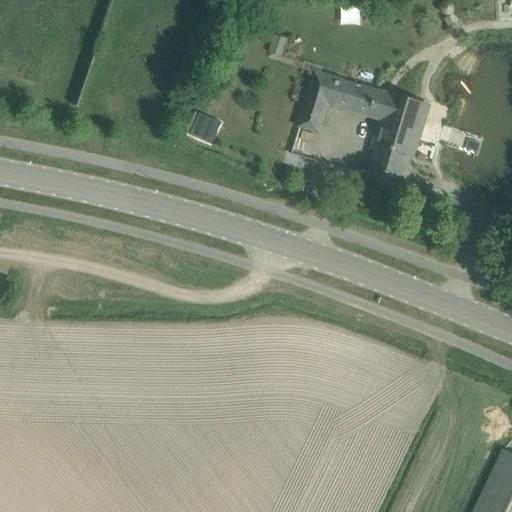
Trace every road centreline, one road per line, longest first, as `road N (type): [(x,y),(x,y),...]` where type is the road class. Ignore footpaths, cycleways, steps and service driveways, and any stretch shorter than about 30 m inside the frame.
road 1 (tertiary): [(511,334),(247,233),(0,175)]
road 2 (track): [(333,223),(220,295),(0,252)]
